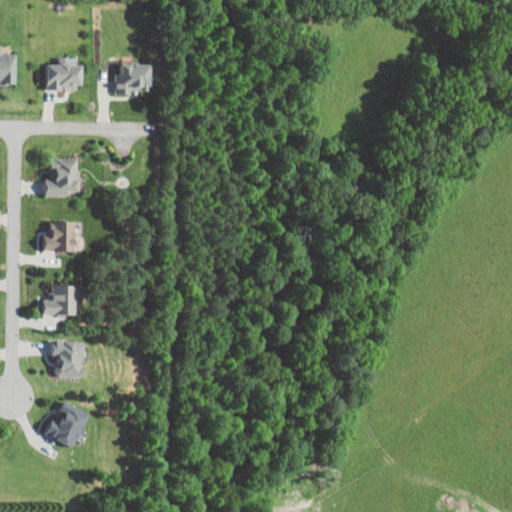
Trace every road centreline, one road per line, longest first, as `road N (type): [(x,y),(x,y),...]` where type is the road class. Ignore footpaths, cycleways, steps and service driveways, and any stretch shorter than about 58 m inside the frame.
road 1 (residential): [(17,125),(13,399)]
road 2 (residential): [(0,124),(155,129)]
